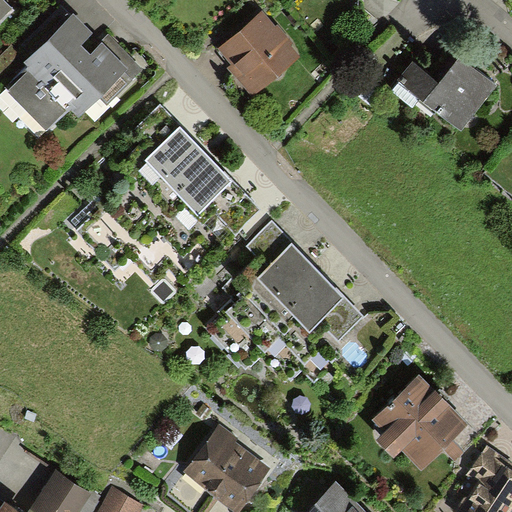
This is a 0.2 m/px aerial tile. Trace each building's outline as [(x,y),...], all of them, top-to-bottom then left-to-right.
[(0,0),(0,15),(13,4),(8,0),(0,0)] [(75,6),(25,58),(32,65),(10,88),(47,124),(69,101),(77,109),(97,89),(108,100),(132,74),(124,66),(130,60),(75,6)] [(291,56),(257,16),(215,51),(249,91),(291,56)] [(399,77),(461,127),(497,82),(459,51),(439,76),(415,57),(399,77)] [(258,201),(159,100),(76,180),(89,193),(91,191),(106,207),(88,225),(106,243),(120,229),(153,262),(166,249),(187,271),(258,201)] [(367,312),(271,216),(246,241),(257,251),(235,273),(247,284),(221,310),(224,312),(219,318),(249,348),(258,338),(270,351),(283,338),(304,359),(328,335),(336,343),(367,312)] [(370,416),(418,463),(459,422),(412,374),(370,416)] [(183,468),(235,507),(268,464),(216,424),(183,468)] [(451,511),(505,511),(511,503),(511,474),(489,458),(492,453),(483,447),(464,473),(474,481),(451,511)] [(0,511),(67,511),(81,491),(52,472),(26,511),(1,511),(0,511)] [(372,511),(337,474),(296,511),(372,511)] [(136,511),(143,504),(113,487),(98,511),(136,511)]
